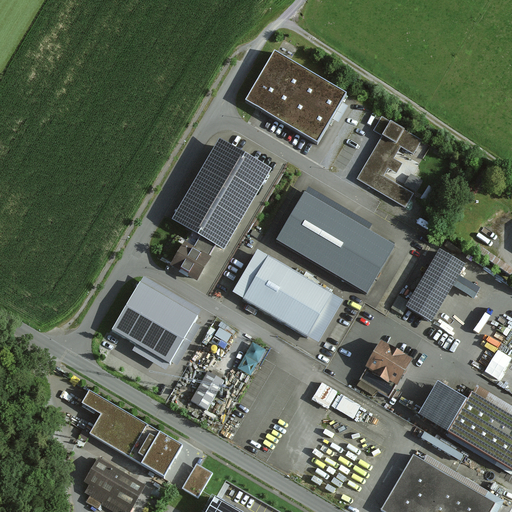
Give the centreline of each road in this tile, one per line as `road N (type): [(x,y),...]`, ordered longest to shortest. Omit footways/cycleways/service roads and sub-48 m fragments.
road 1 (tertiary): [(328,511),(0,318)]
road 2 (track): [(511,174),(283,20)]
road 3 (unknown): [(511,290),(468,286),(427,347),(511,397)]
road 4 (unknown): [(296,160),(213,308)]
road 5 (track): [(57,511),(45,343)]
